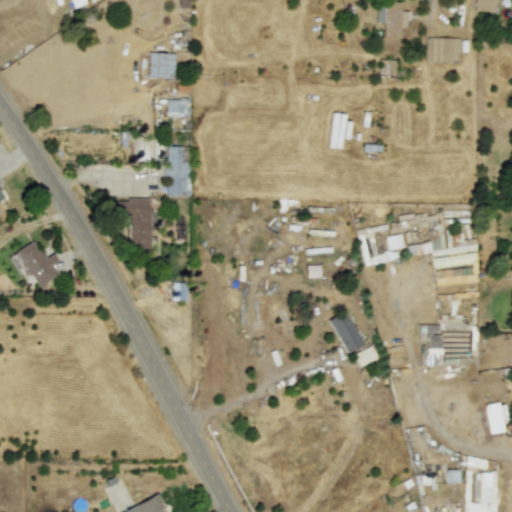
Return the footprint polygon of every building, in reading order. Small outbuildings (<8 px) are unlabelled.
[(472,0),(472,10),(494,10),(494,0),(472,0)] [(406,10),(399,10),(399,3),(375,2),(374,21),(381,21),(381,37),(398,38),(399,25),(406,25),(406,10)] [(457,62),(457,37),(424,36),(424,62),(457,62)] [(172,53),(146,52),(145,77),(171,78),(172,53)] [(164,99),(163,115),(187,115),(187,99),(164,99)] [(162,195),(187,196),(188,146),(163,146),(162,195)] [(127,248),(148,248),(148,224),(155,224),(155,215),(147,215),(147,198),(110,198),(110,217),(127,217),(127,248)] [(51,252),(42,258),(32,240),(6,255),(18,277),(28,271),(36,287),(56,276),(50,264),(56,261),(51,252)] [(169,283),(170,300),(185,299),(184,282),(169,283)] [(326,319),(344,353),(361,344),(343,310),(326,319)] [(162,511),(155,494),(115,511),(162,511)] [(461,511),(493,511),(494,502),(462,502),(461,511)]
